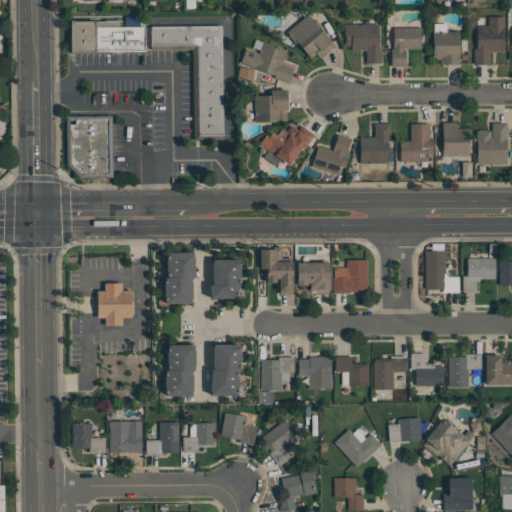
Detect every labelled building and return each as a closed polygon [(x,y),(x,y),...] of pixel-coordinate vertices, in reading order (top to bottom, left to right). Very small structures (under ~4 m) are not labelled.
[(335,46),(320,58),(316,54),(310,58),(298,43),(296,45),(286,32),(308,13),(335,46)] [(477,26),(488,26),(488,16),(504,16),(504,52),(489,51),(489,65),(474,65),(474,49),(476,50),(477,26)] [(71,20),(71,53),(97,53),(97,49),(97,20),(71,20)] [(97,20),(97,49),(148,47),(146,27),(122,26),(121,20),(97,20)] [(366,63),(366,50),(351,50),(351,45),(344,45),(344,24),(379,24),(379,47),(381,47),(381,63),(366,63)] [(146,27),(148,47),(195,48),(197,139),(224,139),(222,26),(146,27)] [(421,48),(406,48),(406,66),(391,66),(391,49),(393,49),(393,27),(421,27),(421,48)] [(460,64),(440,64),(440,59),(433,59),(433,32),(447,32),(447,31),(460,31),(460,64)] [(241,62),(246,49),(258,53),(263,41),(288,50),(283,64),(295,68),(289,83),(274,77),(275,75),(241,62)] [(287,110),(286,110),(286,121),(255,121),(254,95),(270,95),(270,89),(287,89),(287,110)] [(70,119),(70,163),(83,177),(110,176),(109,118),(70,119)] [(456,128),(468,128),(469,156),(442,156),(442,122),(456,122),(456,128)] [(506,122),(506,164),(476,164),(476,130),(491,130),(491,122),(506,122)] [(390,139),(387,139),(387,163),(360,163),(360,137),(374,137),(374,123),(389,123),(390,139)] [(400,140),(410,140),(410,123),(429,123),(429,137),(433,137),(433,155),(427,155),(427,161),(400,161),(400,140)] [(286,130),(291,124),(298,130),(301,126),(313,135),(304,148),(302,147),(289,165),(260,143),(266,135),(268,136),(272,131),(276,134),(282,127),(286,130)] [(311,167),(317,146),(332,151),(337,135),(350,139),(346,152),(349,153),(345,168),(340,166),(338,175),(311,167)] [(471,162),(461,162),(462,177),(471,177),(471,162)] [(259,268),(259,250),(274,250),(274,262),(292,262),(292,295),(279,295),(279,283),(266,283),(266,267),(259,268)] [(424,251),(444,251),(445,276),(456,276),(456,292),(442,292),(442,288),(425,289),(424,251)] [(167,266),(168,252),(193,253),(193,266),(167,266)] [(466,259),(494,258),(494,279),(479,279),(479,281),(475,281),(475,293),(461,293),(461,276),(466,276),(466,259)] [(212,274),(212,260),(239,260),(239,273),(212,274)] [(345,260),(365,260),(365,291),(347,292),(347,294),(334,294),(333,267),(345,267),(345,260)] [(497,261),(511,261),(511,285),(498,285),(497,261)] [(296,263),(328,263),(328,292),(309,292),(309,286),(296,286),(296,263)] [(193,266),(193,279),(191,279),(167,279),(167,266),(193,266)] [(239,273),(240,285),(212,286),(212,274),(239,273)] [(167,279),(191,279),(191,291),(164,291),(164,278),(167,279)] [(104,282),(105,289),(98,289),(98,319),(106,319),(107,325),(125,325),(125,318),(133,317),(132,290),(123,291),(123,282),(104,282)] [(240,285),(240,298),(209,299),(209,286),(212,286),(240,285)] [(164,291),(191,291),(191,303),(164,304),(164,291)] [(193,359),(166,359),(167,345),(193,345),(193,359)] [(240,358),(213,359),(212,345),(240,345),(240,358)] [(409,353),(423,353),(423,364),(433,364),(433,366),(442,366),(442,386),(414,386),(413,370),(409,370),(409,353)] [(447,357),(464,357),(464,354),(480,354),(480,370),(466,370),(466,388),(448,388),(447,357)] [(483,356),(500,355),(500,362),(511,362),(511,385),(484,385),(483,356)] [(297,359),(308,359),(308,357),(330,356),(330,377),(309,377),(309,375),(298,375),(297,359)] [(373,360),(389,359),(389,356),(405,356),(405,371),(391,371),(391,390),(374,390),(373,360)] [(259,360),(277,360),(277,357),(293,357),(293,391),(272,391),(272,403),(258,403),(258,391),(260,391),(259,360)] [(334,357),(350,357),(350,364),(367,364),(367,385),(341,385),(341,372),(334,372),(334,357)] [(240,358),(240,370),(237,370),(213,371),(213,359),(240,358)] [(193,359),(193,371),(192,371),(166,371),(166,359),(193,359)] [(237,370),(237,384),(210,384),(210,371),(213,371),(237,370)] [(192,371),(192,383),(164,383),(164,371),(166,371),(192,371)] [(164,383),(192,383),(192,396),(164,396),(164,383)] [(237,384),(237,397),(210,396),(210,384),(237,384)] [(224,412),(244,416),(243,424),(255,426),(252,445),(238,442),(238,439),(220,436),(224,412)] [(511,457),(490,435),(511,415),(511,416),(511,457)] [(396,423),(396,420),(418,418),(420,439),(387,442),(385,424),(396,423)] [(260,437),(284,419),(296,434),(281,446),(289,457),(277,466),(268,453),(270,451),(260,437)] [(468,440),(448,466),(421,445),(441,419),(468,440)] [(108,421),(141,421),(141,452),(108,452),(108,421)] [(158,423),(177,422),(178,453),(161,453),(161,456),(147,456),(146,440),(158,440),(158,423)] [(194,423),(213,423),(213,447),(197,447),(197,452),(181,452),(181,437),(194,436),(194,423)] [(71,425),(90,424),(91,437),(103,437),(104,454),(89,454),(89,446),(71,447),(71,425)] [(333,442),(347,429),(359,443),(369,434),(379,445),(355,467),(333,442)] [(278,478),(299,474),(298,472),(313,470),(314,479),(312,479),(315,492),(291,497),(293,510),(283,511),(277,511),(275,496),(281,495),(278,478)] [(497,476),(511,475),(511,510),(500,510),(500,496),(497,496),(497,476)] [(347,511),(347,498),(333,498),(332,477),(354,477),(354,494),(361,494),(361,511),(347,511)] [(448,478),(471,477),(471,511),(442,511),(442,494),(448,494),(448,478)]
